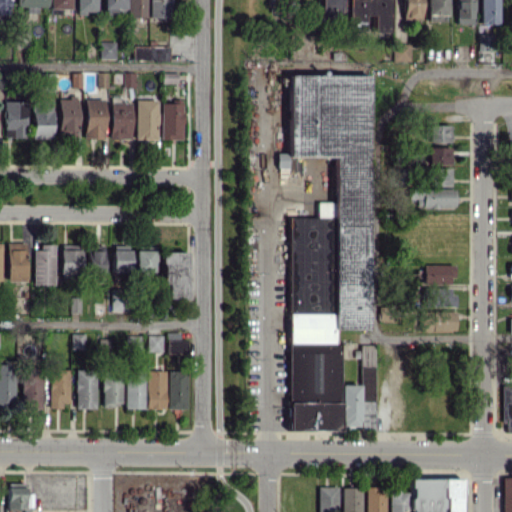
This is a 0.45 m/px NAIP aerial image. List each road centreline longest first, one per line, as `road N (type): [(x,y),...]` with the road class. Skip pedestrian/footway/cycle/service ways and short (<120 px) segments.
road 1 (residential): [(200,0),(201,451)]
road 2 (residential): [(483,105),(482,511)]
road 3 (residential): [(201,451),(511,454)]
road 4 (residential): [(202,175),(0,174)]
road 5 (residential): [(0,213),(202,213)]
road 6 (residential): [(0,449),(201,451)]
